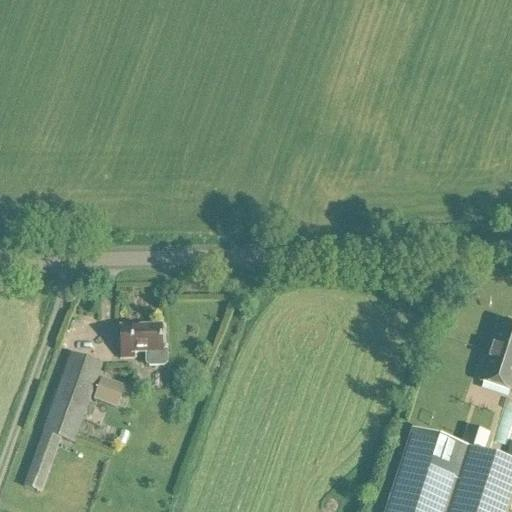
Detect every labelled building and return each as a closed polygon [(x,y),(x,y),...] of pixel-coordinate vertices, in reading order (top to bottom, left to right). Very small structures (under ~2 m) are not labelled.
[(339,175),(340,145),(319,145),(318,175),(339,175)] [(511,328),(498,324),(486,362),(483,361),(477,380),(480,381),(479,385),(511,395),(511,328)] [(168,355),(163,355),(163,329),(122,329),(122,363),(134,363),(134,357),(147,358),(147,367),(150,369),(165,369),(168,367),(168,355)] [(76,448),(87,415),(92,417),(95,409),(90,407),(103,369),(71,358),(44,437),(76,448)] [(94,402),(116,409),(124,387),(102,380),(94,402)] [(511,464),(468,451),(412,433),(387,511),(508,511),(511,503),(511,464)] [(42,496),(60,443),(42,437),(24,490),(42,496)]
